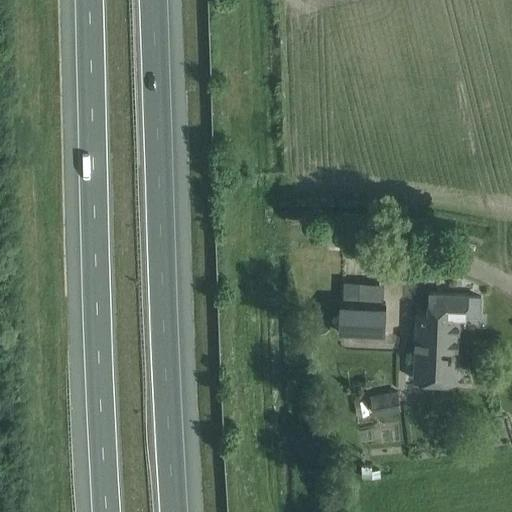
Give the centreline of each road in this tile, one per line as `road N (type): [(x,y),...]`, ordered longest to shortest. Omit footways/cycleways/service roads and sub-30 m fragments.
road 1 (motorway): [(80,0),(105,511)]
road 2 (motorway): [(179,511),(157,0)]
road 3 (unclassified): [(511,288),(451,259),(315,240)]
